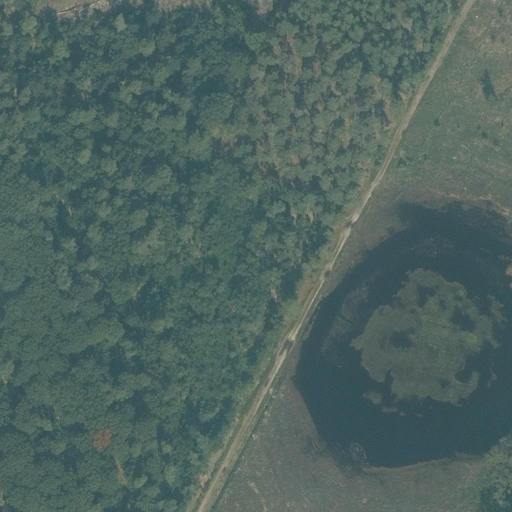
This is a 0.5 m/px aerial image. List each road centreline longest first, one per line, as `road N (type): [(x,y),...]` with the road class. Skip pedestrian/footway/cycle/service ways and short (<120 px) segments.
road 1 (track): [(284,0),(213,136),(213,156),(355,220),(202,511)]
road 2 (track): [(0,204),(123,511)]
road 3 (track): [(355,220),(470,0)]
